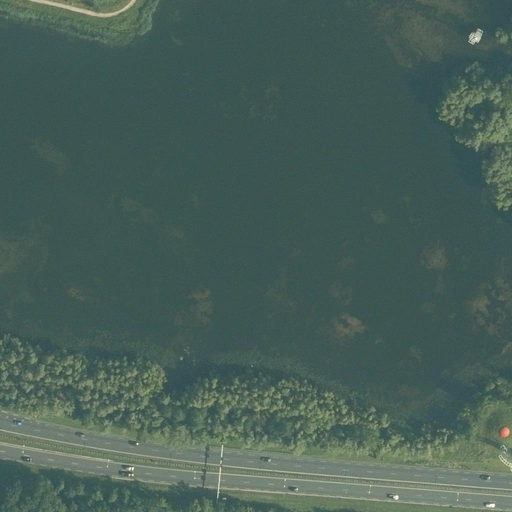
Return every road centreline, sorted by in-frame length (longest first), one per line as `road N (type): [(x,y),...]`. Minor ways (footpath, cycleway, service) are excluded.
road 1 (trunk): [(511,483),(228,459),(0,422)]
road 2 (trunk): [(0,451),(150,474),(511,503)]
